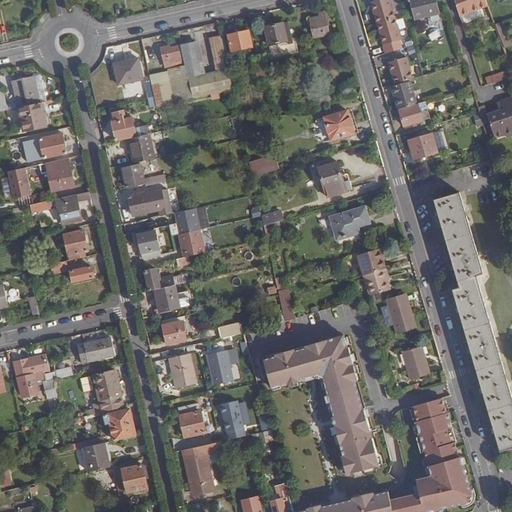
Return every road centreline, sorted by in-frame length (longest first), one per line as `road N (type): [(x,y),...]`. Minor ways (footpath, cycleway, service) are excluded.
road 1 (residential): [(496,511),(345,0)]
road 2 (residential): [(127,305),(74,62)]
road 3 (residential): [(173,511),(127,305)]
road 4 (residential): [(261,0),(89,37)]
road 5 (residential): [(0,340),(127,305)]
